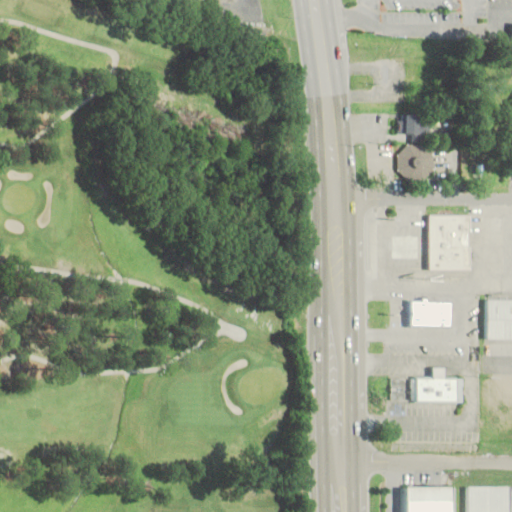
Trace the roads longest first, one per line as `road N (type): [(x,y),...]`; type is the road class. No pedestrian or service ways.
road 1 (primary): [(341,511),(337,197),(315,0)]
road 2 (residential): [(511,196),(337,197)]
road 3 (residential): [(341,462),(511,461)]
